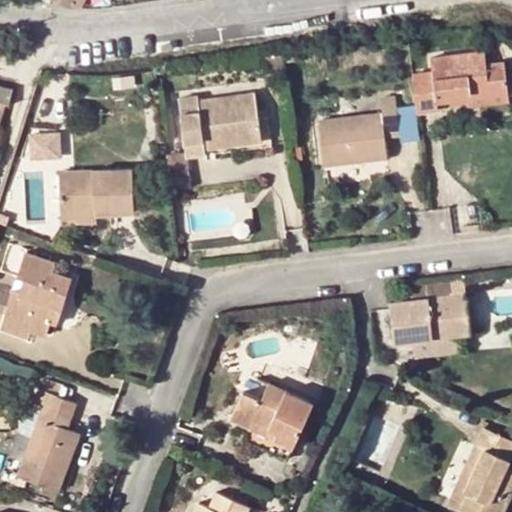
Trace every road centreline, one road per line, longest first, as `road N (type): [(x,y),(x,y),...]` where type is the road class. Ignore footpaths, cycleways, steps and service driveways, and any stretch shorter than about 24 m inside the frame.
road 1 (residential): [(125,511),(188,322),(208,291),(238,279),(511,245)]
road 2 (residential): [(0,13),(62,28),(242,12)]
road 3 (unknown): [(383,261),(378,349),(329,473)]
road 4 (unknown): [(42,26),(0,194)]
